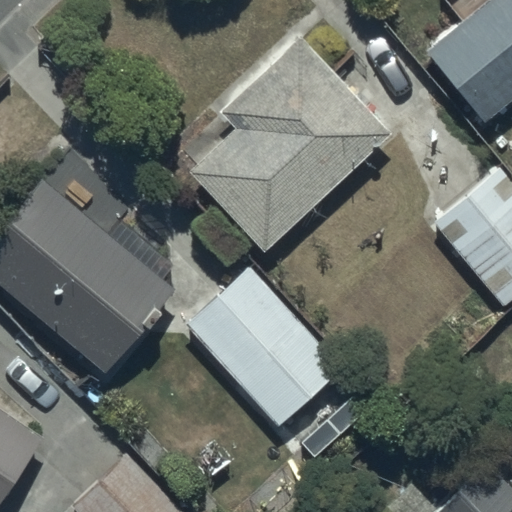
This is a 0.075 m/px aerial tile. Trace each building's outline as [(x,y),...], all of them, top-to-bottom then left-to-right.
[(511,94),(511,0),(486,0),(425,50),(482,119),(511,94)] [(388,133),(297,36),(219,112),(235,129),(188,173),(262,251),(388,133)] [(511,296),(511,188),(495,168),(431,221),(485,287),(459,308),(475,327),(511,296)] [(41,177),(0,223),(0,287),(103,381),(145,334),(134,324),(151,305),(159,312),(175,294),(155,276),(167,262),(119,218),(105,234),(41,177)] [(246,268),(185,325),(274,426),(337,370),(246,268)] [(0,496),(41,436),(0,408),(0,496)] [(187,511),(127,452),(70,507),(75,511),(187,511)] [(498,511),(511,498),(511,489),(487,461),(436,511),(498,511)]
